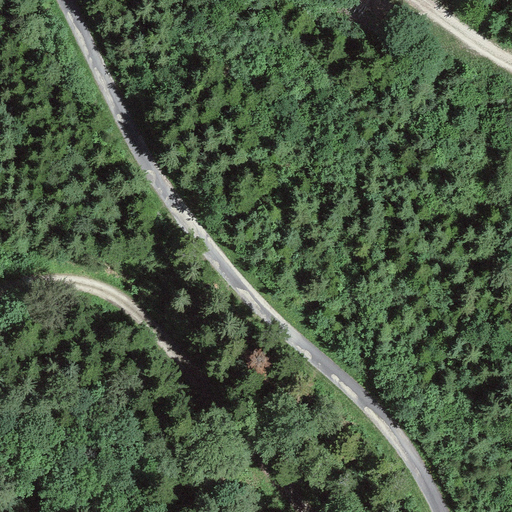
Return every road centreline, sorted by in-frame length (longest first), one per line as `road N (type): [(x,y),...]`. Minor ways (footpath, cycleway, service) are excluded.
road 1 (track): [(442,511),(409,451),(374,410),(201,242),(131,135),(65,0)]
road 2 (track): [(0,294),(83,286),(141,317),(307,511)]
